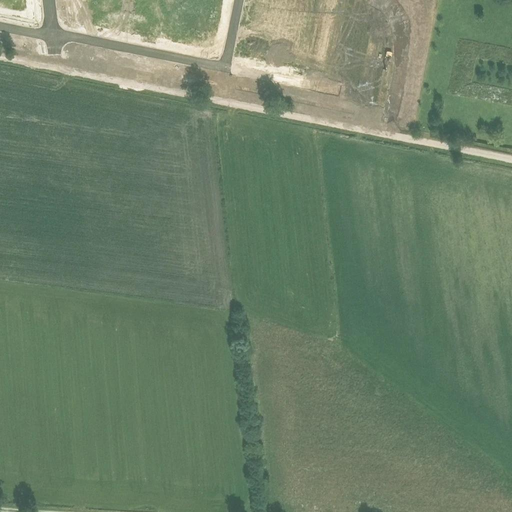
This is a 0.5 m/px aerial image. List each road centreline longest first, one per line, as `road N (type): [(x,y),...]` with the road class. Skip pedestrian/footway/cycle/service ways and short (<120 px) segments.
road 1 (track): [(0,56),(511,160)]
road 2 (residential): [(0,490),(241,505)]
road 3 (residential): [(54,36),(78,241)]
road 4 (residential): [(226,66),(54,36)]
road 5 (residential): [(78,241),(152,348)]
road 6 (residential): [(198,264),(78,241)]
